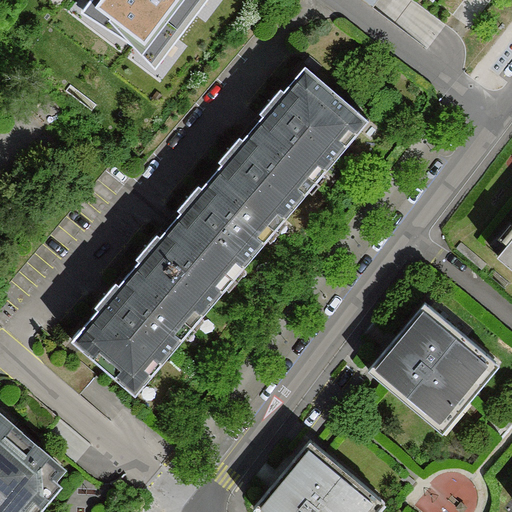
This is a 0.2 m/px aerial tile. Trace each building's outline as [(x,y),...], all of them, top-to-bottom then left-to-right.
[(92,0),(74,23),(119,49),(154,86),(222,0),(92,0)] [(248,10),(234,0),(233,0),(214,24),(229,36),(248,10)] [(306,67),(254,128),(313,178),(359,125),(357,117),(360,113),(306,67)] [(254,128),(214,176),(272,226),(313,178),(254,128)] [(214,176),(172,225),(231,274),(272,226),(214,176)] [(131,273),(189,323),(231,274),(172,225),(131,273)] [(511,239),(498,256),(511,267),(511,239)] [(73,339),(128,385),(131,381),(140,381),(189,323),(131,273),(73,339)] [(400,335),(370,370),(384,381),(436,424),(492,357),(427,302),(400,335)] [(0,414),(0,507),(5,511),(50,511),(55,507),(67,493),(61,487),(71,475),(0,414)] [(312,440),(255,507),(260,511),(362,511),(377,494),(328,453),(312,440)]
